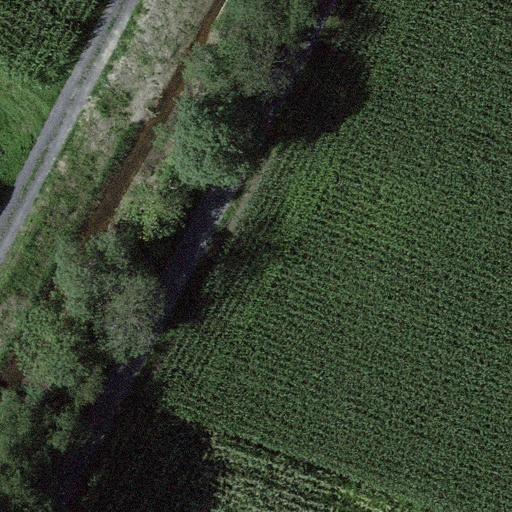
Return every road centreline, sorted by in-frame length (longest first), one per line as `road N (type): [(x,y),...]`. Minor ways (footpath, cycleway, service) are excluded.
road 1 (track): [(337,0),(58,511)]
road 2 (track): [(0,249),(134,0)]
